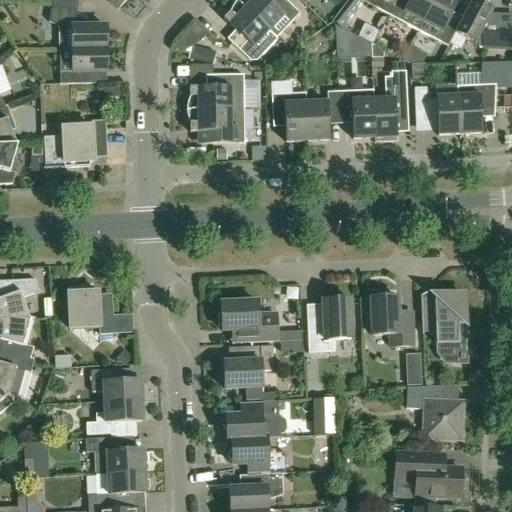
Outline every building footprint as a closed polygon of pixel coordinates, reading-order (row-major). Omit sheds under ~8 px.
[(53,0),(52,6),(77,11),(78,0),(53,0)] [(105,0),(117,10),(126,0),(105,0)] [(273,0),(270,3),(266,0),(238,0),(236,2),(275,39),(299,14),(284,0),(273,0)] [(357,0),(388,16),(396,0),(357,0)] [(422,23),(434,0),(409,0),(410,1),(408,0),(396,0),(388,16),(407,26),(411,18),(422,23)] [(448,21),(452,14),(459,0),(434,0),(422,23),(418,32),(447,48),(455,34),(458,27),(448,21)] [(455,34),(447,48),(448,48),(455,34),(486,50),(509,51),(510,35),(486,34),(481,32),(493,11),(488,8),(488,2),(476,2),(473,0),(458,27),(455,34)] [(223,20),(233,29),(239,36),(231,44),(248,61),(255,61),(275,39),(236,2),(229,13),(223,20)] [(74,24),(77,11),(52,6),(48,23),(59,28),(59,51),(71,51),(106,50),(106,28),(74,28),(74,24)] [(370,46),(371,48),(371,59),(383,60),(383,54),(383,52),(370,46)] [(85,85),(85,73),(107,73),(106,50),(71,51),(59,51),(60,86),(85,85)] [(425,66),(412,67),(412,80),(425,79),(425,66)] [(384,79),(385,91),(385,101),(373,101),(375,144),(397,143),(395,114),(407,114),(406,90),(405,73),(391,73),(391,78),(384,79)] [(211,89),(189,89),(189,98),(186,111),(243,110),(243,76),(211,77),(211,89)] [(458,97),(460,136),(481,135),(480,111),(494,110),(495,86),(479,86),(479,96),(458,97)] [(460,136),(458,97),(436,98),(436,101),(427,101),(426,89),(414,89),(415,114),(436,112),(438,137),(460,136)] [(352,116),(353,141),(374,140),(374,144),(375,144),(373,101),(372,91),(340,93),(340,117),(352,116)] [(340,117),(340,93),(326,93),(327,103),(306,104),(305,95),(307,143),(329,142),(328,117),(340,117)] [(307,143),(305,95),(271,96),(272,120),(284,120),(285,144),(307,143)] [(111,97),(109,116),(127,118),(128,99),(111,97)] [(0,147),(17,147),(11,132),(16,130),(7,107),(5,108),(0,109),(0,147)] [(243,110),(186,111),(189,124),(189,134),(197,134),(197,146),(244,145),(243,110)] [(62,139),(43,140),(45,171),(89,168),(89,163),(94,163),(93,156),(96,153),(107,152),(105,122),(91,123),(92,128),(62,129),(62,139)] [(0,186),(12,186),(18,164),(13,162),(17,147),(0,147),(0,186)] [(31,158),(41,158),(41,148),(31,148),(31,158)] [(0,321),(28,320),(39,319),(28,319),(20,300),(38,291),(35,279),(0,282),(0,321)] [(93,288),(65,290),(65,291),(67,291),(69,330),(98,329),(99,336),(114,336),(112,302),(102,303),(98,300),(98,293),(93,294),(93,288)] [(398,322),(397,298),(395,298),(392,294),(383,295),(381,299),(370,300),(372,337),(389,336),(390,349),(413,348),(412,321),(398,322)] [(463,295),(420,297),(422,336),(423,336),(423,334),(435,334),(436,348),(441,348),(443,349),(445,350),(446,351),(447,353),(448,354),(449,356),(449,358),(449,360),(449,364),(467,365),(468,349),(466,349),(467,323),(466,323),(465,324),(463,295)] [(229,345),(248,344),(277,343),(276,316),(258,316),(258,303),(247,304),(243,299),(235,299),(231,304),(220,305),(221,332),(229,331),(229,345)] [(323,324),(307,325),(308,354),(334,353),(333,341),(351,341),(349,301),(322,302),(323,324)] [(28,320),(0,321),(0,341),(12,345),(9,356),(33,362),(33,361),(29,360),(32,349),(21,346),(28,320),(39,320),(39,319),(28,320)] [(301,331),(277,332),(277,343),(301,342),(301,331)] [(246,349),(246,363),(217,364),(218,382),(224,382),(224,390),(246,389),(246,401),(262,401),(261,371),(274,371),(273,348),(246,349)] [(406,367),(420,366),(420,355),(406,355),(406,367)] [(0,391),(7,396),(16,402),(17,401),(12,398),(17,398),(24,373),(29,374),(33,362),(9,356),(7,366),(0,364),(0,391)] [(104,404),(141,402),(140,381),(112,383),(111,371),(90,372),(91,394),(103,393),(104,404)] [(442,388),(407,390),(406,410),(423,411),(422,441),(462,443),(463,403),(441,402),(442,388)] [(7,396),(0,391),(0,414),(12,404),(11,399),(16,402),(7,396)] [(104,404),(104,415),(96,415),(96,424),(86,425),(86,437),(114,435),(114,424),(142,423),(141,402),(104,404)] [(226,441),(226,442),(266,440),(280,439),(279,436),(283,434),(286,431),(285,423),(283,420),(279,418),(278,403),(241,405),(241,417),(225,418),(226,429),(223,430),(222,433),(222,436),(224,439),(226,441)] [(95,453),(96,475),(144,473),(144,465),(148,463),(147,455),(143,453),(143,451),(113,452),(113,439),(85,440),(86,454),(95,453)] [(255,477),(282,475),(285,475),(284,454),(275,455),(275,451),(267,451),(266,440),(226,442),(230,442),(230,443),(228,444),(227,447),(227,451),(228,453),(231,455),(232,465),(248,465),(248,477),(255,477)] [(396,454),(395,470),(395,481),(416,482),(415,505),(434,506),(434,498),(460,499),(461,471),(444,470),(444,456),(396,454)] [(35,480),(34,460),(24,460),(25,480),(35,480)] [(88,497),(88,511),(98,511),(116,511),(115,496),(145,495),(145,493),(149,491),(148,482),(144,480),(144,473),(96,475),(96,476),(97,497),(88,497)] [(229,511),(258,511),(267,511),(267,500),(272,500),(282,496),(282,475),(255,477),(255,488),(229,490),(229,511)] [(36,481),(25,481),(25,500),(37,500),(36,481)]
